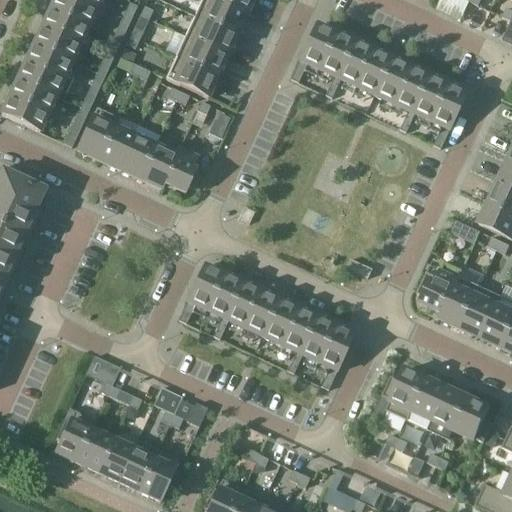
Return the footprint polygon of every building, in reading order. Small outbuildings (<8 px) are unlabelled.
[(39,136),(101,0),(55,0),(1,118),(39,136)] [(236,38),(246,17),(208,0),(202,0),(194,19),(236,38)] [(253,0),(208,0),(246,17),(253,0)] [(482,0),(471,0),(469,5),(478,9),(482,0)] [(129,6),(123,17),(131,21),(137,9),(129,6)] [(144,9),(139,18),(148,22),(153,13),(144,9)] [(511,24),(511,21),(511,13),(506,11),(502,20),(511,24)] [(126,33),(131,21),(123,17),(118,29),(126,33)] [(226,59),(236,38),(194,19),(185,39),(226,59)] [(502,42),(511,46),(511,44),(511,24),(502,42)] [(315,28),(290,82),(297,86),(306,68),(333,80),(324,98),(331,101),(339,83),(407,114),(399,133),(405,136),(413,117),(440,130),(432,148),(440,152),(465,97),(315,28)] [(120,45),(126,33),(118,29),(112,41),(120,45)] [(134,30),(130,39),(139,43),(143,34),(134,30)] [(135,52),(139,43),(130,39),(126,48),(135,52)] [(217,79),(226,59),(185,39),(175,60),(217,79)] [(115,56),(120,45),(112,41),(107,53),(115,56)] [(110,68),(115,56),(107,53),(102,65),(110,68)] [(207,101),(217,79),(175,60),(165,82),(207,101)] [(104,80),(110,68),(102,65),(96,76),(104,80)] [(137,80),(141,71),(132,66),(128,75),(137,80)] [(150,75),(141,71),(137,80),(146,84),(150,75)] [(99,92),(104,80),(96,76),(91,88),(99,92)] [(93,104),(99,92),(91,88),(85,100),(93,104)] [(176,104),(180,95),(171,91),(167,100),(176,104)] [(189,99),(180,95),(176,104),(185,108),(189,99)] [(88,115),(93,104),(85,100),(80,112),(88,115)] [(201,105),(197,114),(206,118),(210,109),(201,105)] [(98,163),(117,121),(96,111),(77,153),(98,163)] [(82,127),(88,115),(80,112),(74,123),(82,127)] [(119,173),(134,140),(114,131),(118,122),(117,121),(98,163),(119,173)] [(77,139),(82,127),(74,123),(69,135),(77,139)] [(71,151),(77,139),(69,135),(63,147),(71,151)] [(140,182),(155,150),(134,140),(119,173),(140,182)] [(160,192),(178,153),(175,159),(155,150),(140,182),(160,192)] [(196,161),(178,153),(160,192),(161,192),(163,187),(184,197),(187,190),(194,193),(204,172),(193,167),(196,161)] [(511,166),(508,164),(498,185),(511,191),(511,166)] [(0,288),(43,195),(1,175),(0,177),(0,288)] [(511,191),(498,185),(489,206),(511,216),(511,191)] [(511,241),(511,216),(489,206),(479,227),(511,242),(511,241)] [(244,210),(238,222),(248,227),(254,215),(244,210)] [(480,234),(456,223),(450,235),(474,247),(480,234)] [(497,253),(501,244),(492,240),(488,249),(497,253)] [(510,248),(501,244),(497,253),(506,257),(510,248)] [(349,262),(345,271),(357,277),(367,281),(371,272),(349,262)] [(440,322),(462,274),(444,265),(437,280),(426,276),(417,296),(424,299),(420,306),(441,316),(439,321),(440,322)] [(320,389),(328,393),(353,339),(203,269),(178,323),(185,327),(194,309),(221,321),(212,339),(219,342),(227,324),(295,356),(286,374),(293,377),(301,359),(328,371),(320,389)] [(461,331),(480,289),(479,289),(475,298),(455,289),(462,274),(440,322),(461,331)] [(481,341),(500,299),(480,289),(461,331),(481,341)] [(502,350),(511,327),(511,304),(500,299),(481,341),(502,350)] [(511,355),(511,327),(502,350),(511,355)] [(407,423),(426,381),(405,371),(399,383),(391,379),(382,398),(390,402),(385,413),(407,423)] [(426,381),(407,423),(427,432),(428,433),(447,391),(426,381)] [(107,399),(111,389),(102,385),(98,394),(107,399)] [(132,399),(120,394),(111,389),(107,399),(128,408),(132,399)] [(161,391),(153,409),(163,413),(171,395),(161,391)] [(448,442),(468,401),(447,391),(428,433),(448,442)] [(132,399),(128,408),(137,412),(141,403),(132,399)] [(489,410),(468,401),(448,442),(449,443),(453,433),(474,443),(475,442),(483,446),(492,426),(484,422),(489,410)] [(195,406),(186,425),(198,430),(207,412),(195,406)] [(128,408),(123,418),(133,423),(138,413),(137,412),(128,408)] [(76,466),(95,424),(74,414),(69,425),(64,422),(55,442),(60,444),(54,456),(76,466)] [(169,427),(173,418),(164,414),(160,423),(169,427)] [(182,422),(173,418),(169,427),(178,431),(182,422)] [(97,475),(112,443),(92,433),(96,424),(95,424),(76,466),(97,475)] [(501,450),(511,455),(511,428),(511,429),(501,450)] [(490,435),(485,446),(494,449),(499,439),(490,435)] [(394,450),(398,441),(389,437),(385,446),(394,450)] [(407,445),(398,441),(394,450),(403,454),(407,445)] [(117,485),(132,452),(112,443),(97,475),(117,485)] [(138,494),(157,453),(157,452),(153,462),(132,452),(117,485),(138,494)] [(179,463),(157,453),(138,494),(159,504),(165,493),(168,494),(177,475),(174,473),(179,463)] [(255,467),(259,458),(250,454),(246,463),(255,467)] [(436,469),(440,460),(431,456),(427,465),(436,469)] [(268,462),(259,458),(255,467),(263,471),(268,462)] [(416,460),(407,478),(416,482),(424,464),(416,460)] [(449,464),(440,460),(436,469),(444,474),(449,464)] [(296,486),(300,477),(291,473),(287,482),(296,486)] [(309,481),(300,477),(296,486),(305,490),(309,481)] [(511,511),(511,478),(504,496),(484,487),(474,509),(481,511),(511,511)] [(233,511),(243,492),(222,483),(216,493),(213,492),(204,511),(206,511),(233,511)] [(258,511),(263,502),(243,492),(233,511),(258,511)] [(351,511),(355,503),(347,499),(342,508),(351,511)] [(283,511),(284,511),(263,502),(258,511),(283,511)] [(361,511),(364,507),(355,503),(351,511),(361,511)]
